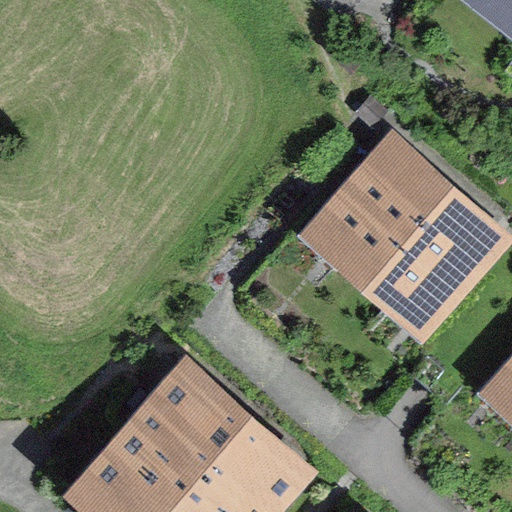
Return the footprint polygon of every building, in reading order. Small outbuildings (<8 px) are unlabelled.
[(511,0),(457,0),(511,40),(511,0)] [(286,242),(349,298),(447,189),(384,133),(286,242)] [(506,243),(447,189),(349,298),(409,352),(506,243)] [(511,355),(469,405),(511,441),(511,355)] [(279,511),(312,475),(177,356),(50,501),(62,511),(279,511)]
